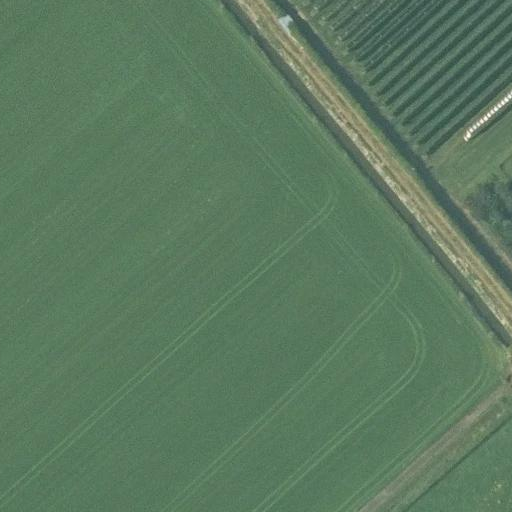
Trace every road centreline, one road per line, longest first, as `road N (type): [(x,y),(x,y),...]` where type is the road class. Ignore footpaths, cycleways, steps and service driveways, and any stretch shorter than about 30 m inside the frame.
road 1 (track): [(365,511),(511,381)]
road 2 (track): [(511,282),(425,184)]
